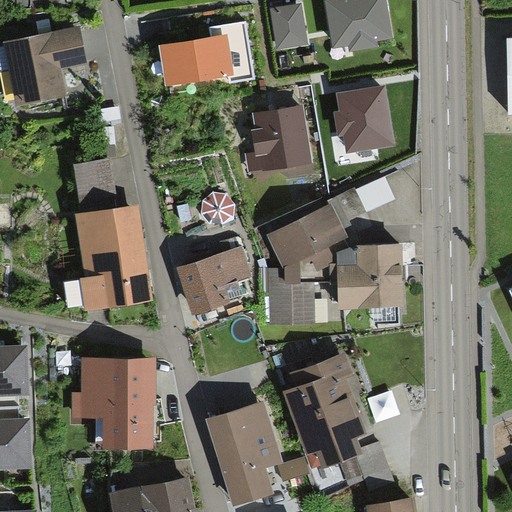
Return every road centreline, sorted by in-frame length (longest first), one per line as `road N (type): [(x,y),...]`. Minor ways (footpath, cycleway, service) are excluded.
road 1 (residential): [(111,0),(216,511)]
road 2 (secondary): [(446,0),(457,511)]
